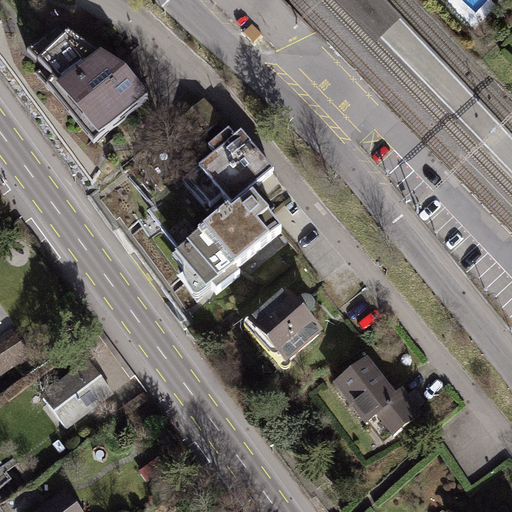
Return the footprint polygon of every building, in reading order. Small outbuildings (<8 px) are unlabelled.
[(341,0),(377,36),(400,14),(386,0),(341,0)] [(125,75),(69,39),(39,66),(60,89),(55,94),(101,144),(149,100),(125,75)] [(212,157),(181,183),(205,212),(222,198),(227,203),(266,171),(206,100),(182,121),(212,157)] [(244,193),(166,257),(196,293),(274,230),(244,193)] [(321,337),(283,294),(244,329),(280,371),(321,337)] [(0,377),(28,360),(10,333),(0,339),(0,377)] [(87,363),(43,395),(69,430),(113,398),(87,363)] [(366,363),(332,390),(364,429),(376,419),(392,439),(420,416),(401,393),(395,398),(366,363)] [(76,511),(63,495),(40,511),(76,511)]
